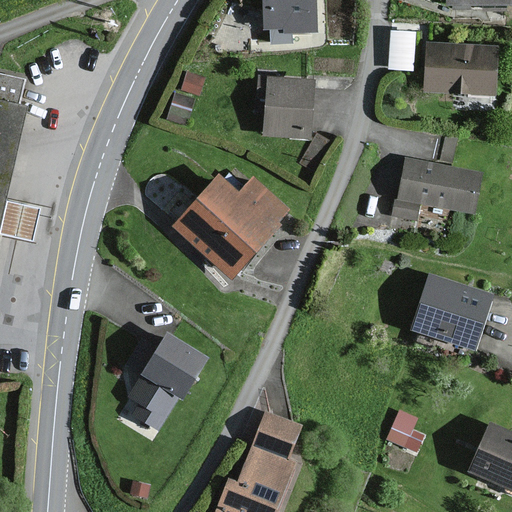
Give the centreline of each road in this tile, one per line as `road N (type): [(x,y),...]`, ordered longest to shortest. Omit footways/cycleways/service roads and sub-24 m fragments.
road 1 (residential): [(179,511),(249,399),(342,173),(382,0)]
road 2 (secondary): [(48,511),(63,341),(85,214),(125,98),(176,0)]
